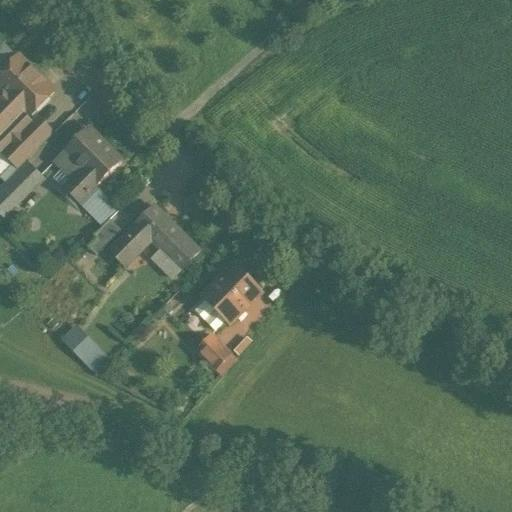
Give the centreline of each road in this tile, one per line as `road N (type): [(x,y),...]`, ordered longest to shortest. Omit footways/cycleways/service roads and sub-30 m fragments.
road 1 (residential): [(511,355),(351,279),(257,217),(34,0)]
road 2 (unknown): [(133,97),(238,0)]
